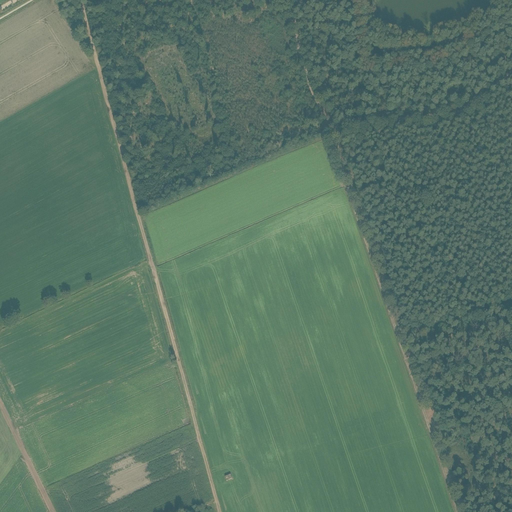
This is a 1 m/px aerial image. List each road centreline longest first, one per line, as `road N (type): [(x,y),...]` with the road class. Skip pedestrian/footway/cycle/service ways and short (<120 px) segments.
road 1 (track): [(79,0),(219,511)]
road 2 (track): [(361,228),(457,511)]
road 3 (track): [(333,129),(452,115),(511,72)]
road 4 (track): [(52,511),(0,403)]
